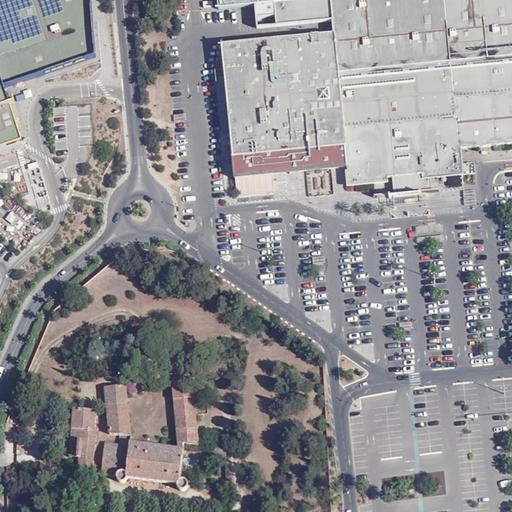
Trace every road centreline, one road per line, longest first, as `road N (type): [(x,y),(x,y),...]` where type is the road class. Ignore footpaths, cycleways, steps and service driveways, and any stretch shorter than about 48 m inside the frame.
road 1 (unclassified): [(0,384),(44,294),(126,228)]
road 2 (unclassified): [(139,191),(123,0)]
